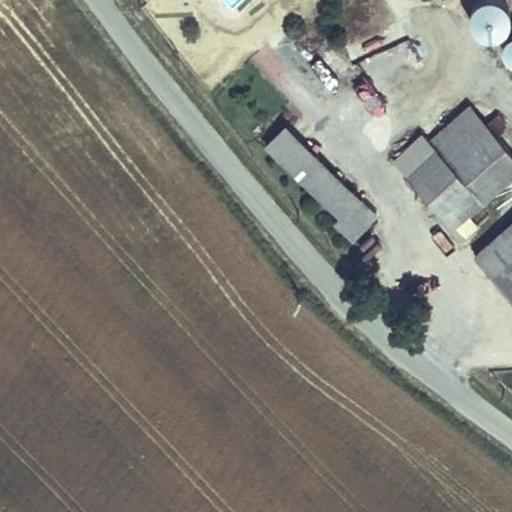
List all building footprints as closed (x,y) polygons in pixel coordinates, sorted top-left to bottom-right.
[(506,0),(467,0),(465,4),(470,23),(489,30),(502,25),(509,11),(506,0)] [(511,24),(506,25),(499,38),(503,49),(511,54),(511,24)] [(317,51),(306,58),(320,81),(332,74),(317,51)] [(421,128),(388,156),(452,230),(511,174),(511,148),(497,132),(509,122),(498,111),(485,119),(470,101),(430,135),(421,128)] [(284,118),(262,142),(338,213),(331,220),(352,240),(379,211),(284,118)] [(511,216),(472,253),(511,298),(511,216)]
